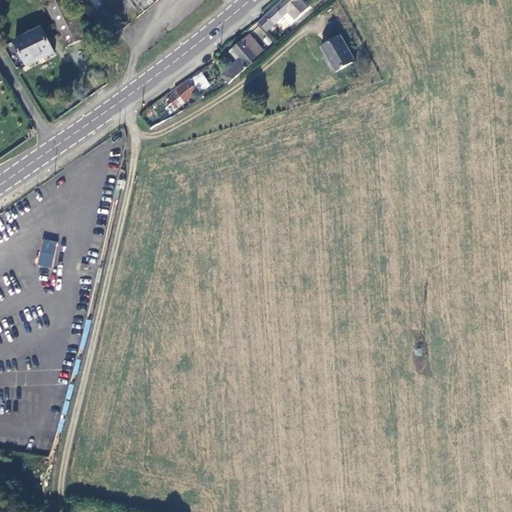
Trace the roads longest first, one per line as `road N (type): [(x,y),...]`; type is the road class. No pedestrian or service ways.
road 1 (track): [(57,486),(126,182),(128,125),(113,104)]
road 2 (secondary): [(246,0),(55,145)]
